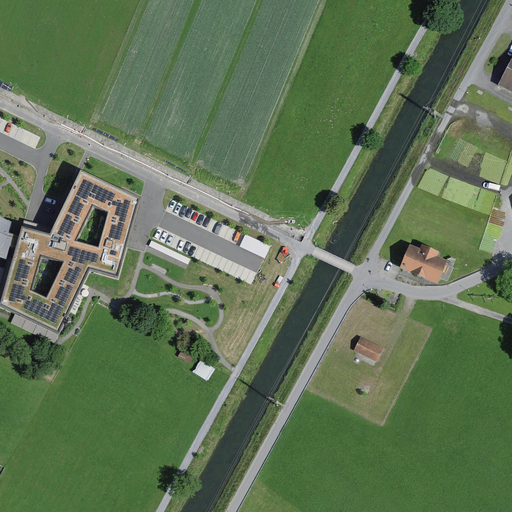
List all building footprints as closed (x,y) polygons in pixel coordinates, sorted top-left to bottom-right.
[(511,61),(501,82),(511,87),(511,61)] [(81,171),(49,234),(22,226),(19,236),(8,233),(12,222),(1,217),(0,216),(0,257),(6,260),(9,247),(16,248),(0,305),(0,306),(59,335),(90,272),(118,279),(140,198),(81,171)] [(423,246),(421,251),(410,246),(401,270),(439,285),(448,262),(439,258),(441,253),(423,246)] [(385,347),(363,337),(357,351),(379,361),(385,347)] [(217,368),(202,360),(195,373),(210,381),(217,368)]
